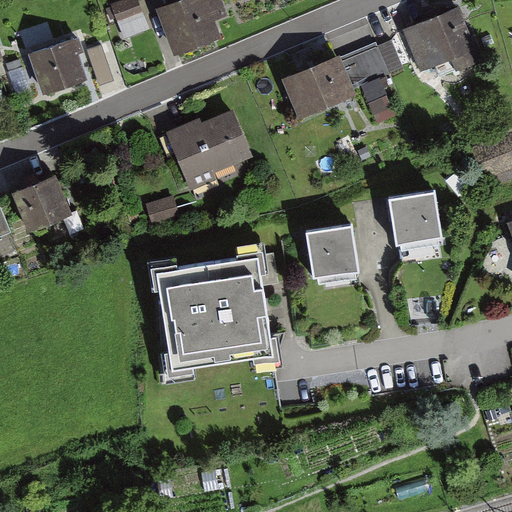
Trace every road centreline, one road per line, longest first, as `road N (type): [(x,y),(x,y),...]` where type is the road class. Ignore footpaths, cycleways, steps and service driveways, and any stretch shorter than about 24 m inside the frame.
road 1 (residential): [(375,0),(0,150)]
road 2 (residential): [(289,369),(511,329)]
